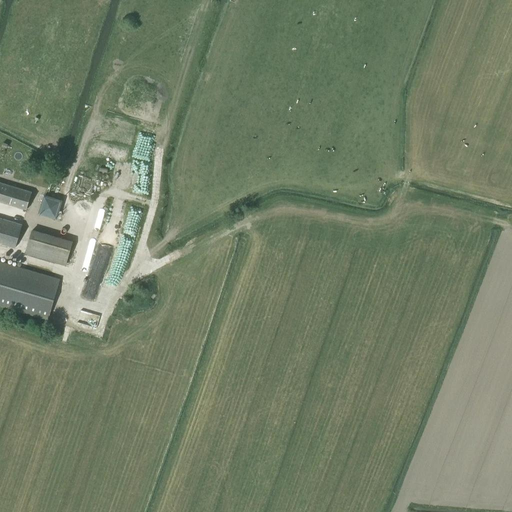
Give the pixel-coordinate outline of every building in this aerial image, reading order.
[(97,141),(94,153),(125,162),(129,150),(97,141)] [(118,171),(104,167),(102,177),(115,181),(118,171)] [(8,184),(2,203),(26,210),(32,191),(8,184)] [(62,202),(45,197),(40,214),(57,219),(62,202)] [(0,243),(15,248),(22,224),(0,217),(0,243)] [(65,264),(72,241),(33,230),(26,253),(65,264)] [(0,306),(48,320),(60,279),(0,260),(0,306)]
